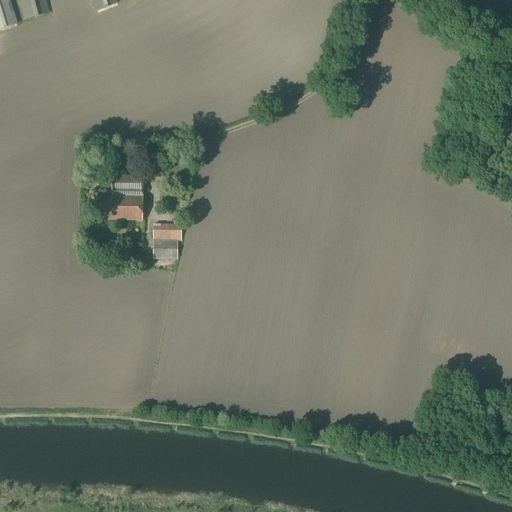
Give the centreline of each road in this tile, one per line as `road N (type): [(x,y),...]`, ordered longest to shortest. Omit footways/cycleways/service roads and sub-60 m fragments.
road 1 (track): [(422,464),(276,431),(0,415)]
road 2 (unclassified): [(511,74),(402,0)]
